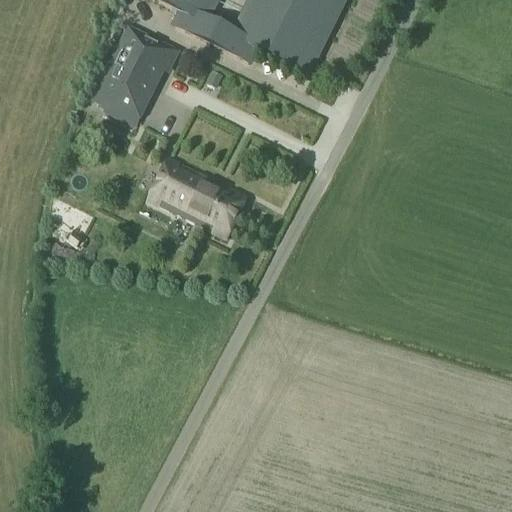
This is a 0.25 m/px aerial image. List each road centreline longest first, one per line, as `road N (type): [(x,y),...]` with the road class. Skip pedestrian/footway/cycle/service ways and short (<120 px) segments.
road 1 (unclassified): [(146,511),(414,0)]
road 2 (unknown): [(133,14),(344,134)]
road 3 (unknown): [(324,170),(179,94)]
